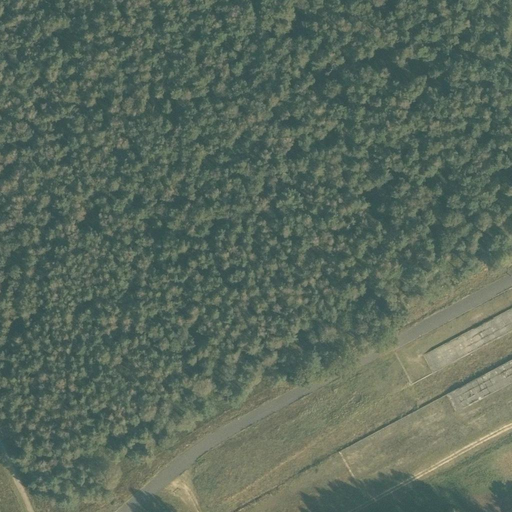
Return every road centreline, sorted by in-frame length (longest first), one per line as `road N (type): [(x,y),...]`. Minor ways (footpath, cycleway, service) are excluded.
road 1 (track): [(511,282),(266,412),(131,511)]
road 2 (track): [(359,511),(511,432)]
